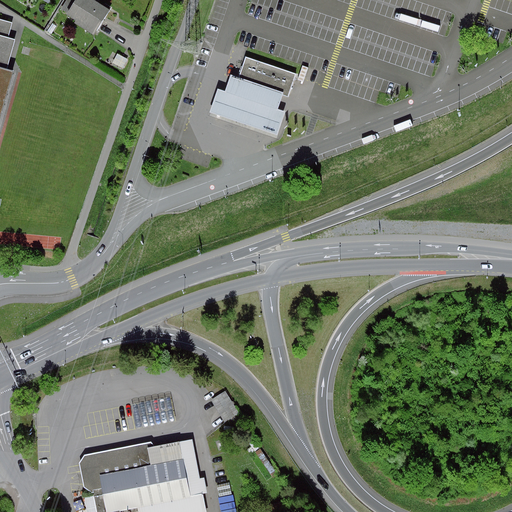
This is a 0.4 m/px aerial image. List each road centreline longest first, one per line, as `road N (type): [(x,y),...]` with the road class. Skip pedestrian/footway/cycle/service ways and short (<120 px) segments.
road 1 (motorway): [(385,511),(338,464),(327,437),(323,379),(330,354),(345,326),(388,287),(475,256)]
road 2 (motorway): [(511,137),(398,197),(225,261),(204,285)]
road 3 (residential): [(67,265),(158,0)]
road 4 (motorway): [(77,337),(155,333),(197,342),(243,373),(304,455)]
road 5 (residential): [(194,0),(104,253)]
road 6 (motorway): [(279,265),(269,283),(273,321),(304,455)]
road 7 (secondary): [(279,265),(475,256)]
road 8 (secondary): [(77,337),(204,285)]
